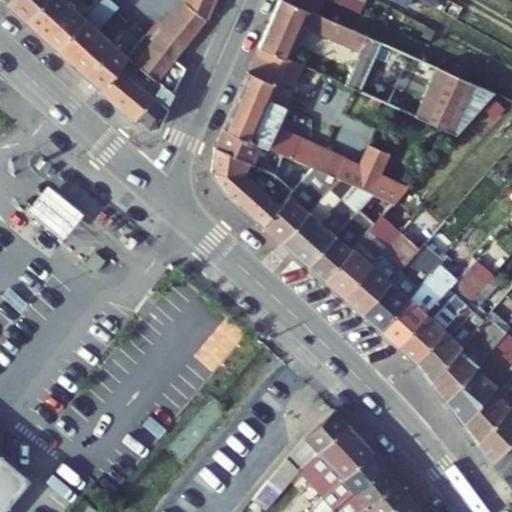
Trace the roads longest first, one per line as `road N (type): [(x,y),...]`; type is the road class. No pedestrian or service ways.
road 1 (tertiary): [(475,511),(340,357),(156,188)]
road 2 (tertiary): [(156,188),(0,48)]
road 3 (tertiary): [(156,188),(245,0)]
road 4 (unknown): [(340,357),(229,511)]
